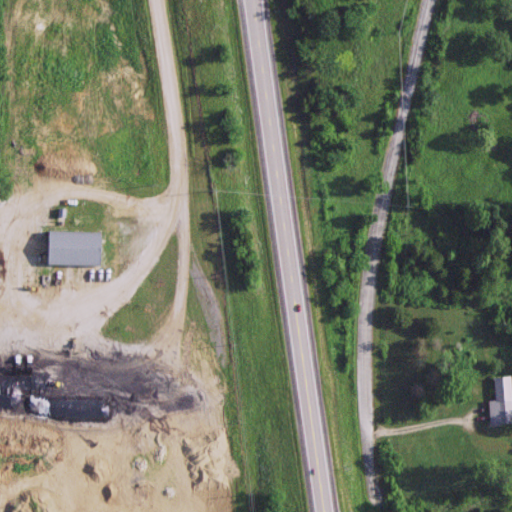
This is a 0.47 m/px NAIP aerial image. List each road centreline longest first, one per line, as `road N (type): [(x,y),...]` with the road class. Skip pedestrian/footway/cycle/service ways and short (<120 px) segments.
road 1 (residential): [(176,293),(180,194),(156,206),(130,206),(29,192),(0,217),(6,324),(36,348),(81,360),(123,356),(158,336),(176,293)]
road 2 (primary): [(255,0),(323,511)]
road 3 (residential): [(374,483),(357,329),(420,0)]
road 4 (residential): [(155,0),(180,194)]
